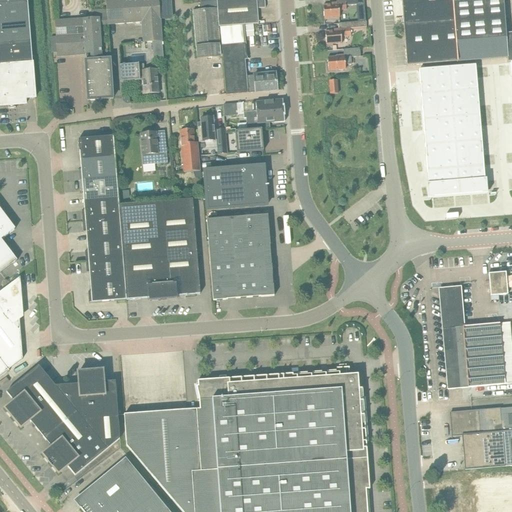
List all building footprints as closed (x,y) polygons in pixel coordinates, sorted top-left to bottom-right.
[(134,23),(132,0),(105,0),(107,25),(134,23)] [(160,21),(158,0),(132,0),(134,23),(142,22),(160,21)] [(216,0),(216,1),(218,27),(258,24),(257,9),(265,8),(264,0),(216,0)] [(329,5),(323,6),(324,19),(339,17),(339,10),(346,10),(346,6),(364,4),(363,0),(336,0),(337,3),(329,4),(329,5)] [(400,0),(406,66),(457,62),(507,58),(507,62),(511,61),(511,32),(505,33),(502,0),(400,0)] [(199,2),(200,10),(193,11),(196,47),(196,49),(197,59),(220,57),(219,45),(220,45),(218,27),(216,1),(199,2)] [(28,3),(0,4),(0,44),(31,43),(28,3)] [(101,54),(101,53),(99,18),(83,19),(84,35),(56,37),(58,57),(101,54)] [(83,19),(55,21),(56,37),(84,35),(83,19)] [(331,31),(325,32),(326,45),(342,44),(341,37),(351,36),(350,29),(366,27),(366,21),(338,24),(339,30),(331,30),(331,31)] [(31,43),(0,44),(0,64),(32,62),(31,43)] [(243,43),(222,45),(226,95),(277,90),(275,73),(254,75),(254,79),(247,80),(243,43)] [(351,64),(351,57),(361,56),(360,48),(344,50),(344,56),(336,56),(336,57),(327,58),(328,71),(345,69),(345,65),(351,64)] [(113,99),(110,59),(85,61),(87,101),(113,99)] [(0,64),(0,106),(25,105),(25,99),(35,98),(32,62),(0,64)] [(157,69),(153,70),(153,68),(145,68),(145,70),(144,70),(144,64),(139,65),(139,64),(138,64),(138,65),(120,66),(121,81),(139,80),(140,80),(142,80),(143,95),(159,93),(157,69)] [(475,65),(419,70),(428,184),(428,188),(429,197),(485,192),(485,184),(484,179),(475,65)] [(329,81),(330,92),(330,94),(338,94),(337,80),(329,81)] [(247,130),(261,129),(270,128),(269,123),(284,122),(283,100),(256,102),(256,111),(243,112),(244,119),(246,118),(247,130)] [(197,125),(199,142),(203,142),(214,141),(213,117),(210,117),(210,115),(203,116),(203,118),(201,118),(201,125),(199,125),(197,125)] [(200,172),(197,143),(194,143),(193,129),(180,131),(181,141),(183,173),(200,172)] [(218,155),(227,154),(225,129),(216,130),(218,155)] [(261,129),(247,130),(235,131),(235,134),(237,146),(236,146),(237,153),(240,153),(240,152),(245,152),(246,152),(263,151),(263,148),(263,149),(262,137),(261,129)] [(167,163),(166,150),(165,140),(157,141),(156,133),(149,134),(148,133),(144,133),(143,134),(140,135),(141,145),(142,155),(149,154),(150,164),(167,163)] [(80,160),(115,158),(113,137),(78,140),(80,160)] [(115,158),(80,160),(81,170),(78,170),(79,181),(116,178),(115,158)] [(204,171),(207,210),(267,206),(266,192),(265,192),(265,186),(268,186),(268,185),(264,185),(264,180),(265,179),(264,166),(204,171)] [(118,198),(116,178),(79,181),(80,191),(83,191),(83,201),(118,198)] [(118,198),(83,201),(84,211),(82,211),(82,222),(120,219),(119,205),(118,198)] [(123,259),(127,300),(149,298),(149,300),(177,298),(177,296),(200,294),(192,199),(119,205),(120,219),(121,239),(123,259)] [(0,273),(9,267),(17,261),(1,240),(15,229),(0,209),(0,273)] [(210,260),(270,256),(270,246),(268,215),(207,220),(210,260)] [(120,219),(82,222),(83,232),(86,232),(87,242),(121,239),(120,219)] [(121,239),(87,242),(87,251),(85,252),(86,262),(123,259),(121,239)] [(271,265),(270,256),(210,260),(213,301),(226,300),(226,299),(261,297),(274,296),(273,285),(272,276),(272,265),(271,265)] [(127,300),(123,259),(86,262),(86,273),(89,273),(91,292),(88,292),(89,304),(109,302),(127,300)] [(506,272),(489,274),(491,296),(508,294),(506,272)] [(0,376),(22,359),(19,318),(21,317),(18,281),(0,294),(0,376)] [(505,384),(504,379),(499,324),(464,327),(461,286),(460,286),(460,287),(439,289),(442,318),(441,318),(448,389),(458,388),(468,387),(505,384)] [(126,446),(182,511),(367,511),(366,490),(369,489),(369,484),(367,484),(365,448),(363,448),(362,443),(366,443),(362,389),(359,389),(358,375),(347,375),(346,365),(339,365),(339,372),(336,373),(336,371),(327,372),(327,373),(321,374),(321,372),(312,373),(312,374),(307,375),(307,373),(298,374),(298,375),(293,376),(293,374),(282,375),(282,377),(278,377),(278,375),(228,379),(228,380),(226,381),(226,376),(219,377),(219,381),(203,382),(203,380),(197,381),(198,386),(196,387),(199,399),(199,409),(124,415),(126,446)] [(119,439),(118,421),(115,381),(103,382),(102,371),(78,373),(79,384),(55,386),(38,366),(6,393),(14,402),(5,409),(21,428),(29,421),(52,448),(43,455),(58,474),(67,467),(75,476),(119,439)] [(511,407),(480,411),(450,413),(452,436),(462,436),(465,470),(511,465),(511,407)] [(169,511),(125,458),(95,484),(87,490),(93,498),(83,506),(87,511),(169,511)] [(511,511),(511,474),(472,478),(474,511),(511,511)]
